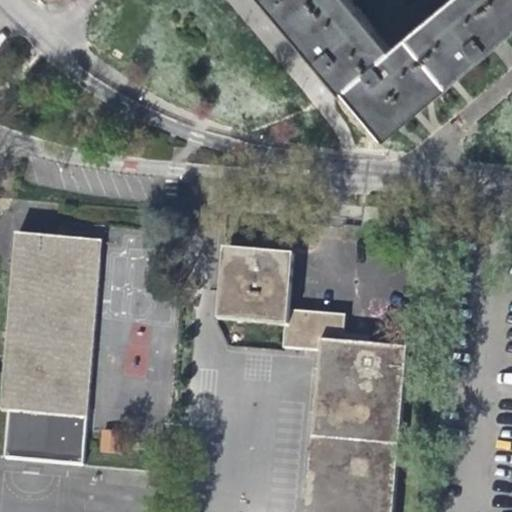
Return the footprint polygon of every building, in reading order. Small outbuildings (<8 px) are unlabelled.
[(511,0),(443,0),(385,49),(344,0),(266,0),(380,134),(511,22),(511,0)] [(83,470),(99,240),(15,234),(0,400),(0,411),(6,412),(1,465),(83,470)] [(391,511),(405,349),(368,346),(341,343),(342,333),(343,316),(288,310),(294,255),(224,248),(217,319),(283,326),(282,349),(320,351),(307,511),(391,511)] [(369,335),(342,333),(341,343),(368,346),(369,335)] [(102,428),(100,450),(117,453),(120,430),(102,428)]
